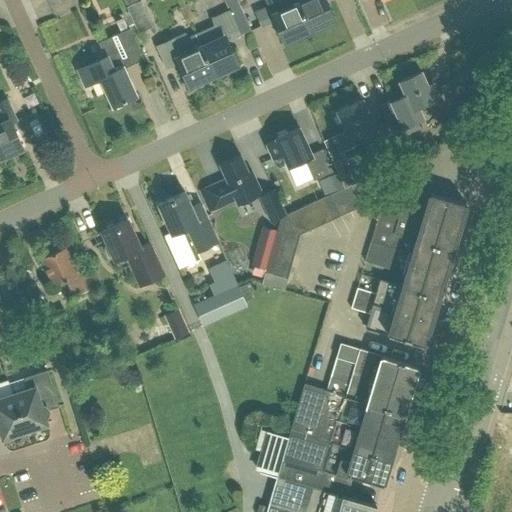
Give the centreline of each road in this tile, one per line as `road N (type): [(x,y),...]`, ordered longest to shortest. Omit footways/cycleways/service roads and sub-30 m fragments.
road 1 (residential): [(92,176),(492,0)]
road 2 (residential): [(511,134),(397,511)]
road 3 (secondary): [(436,511),(511,254)]
road 4 (residential): [(92,176),(10,0)]
